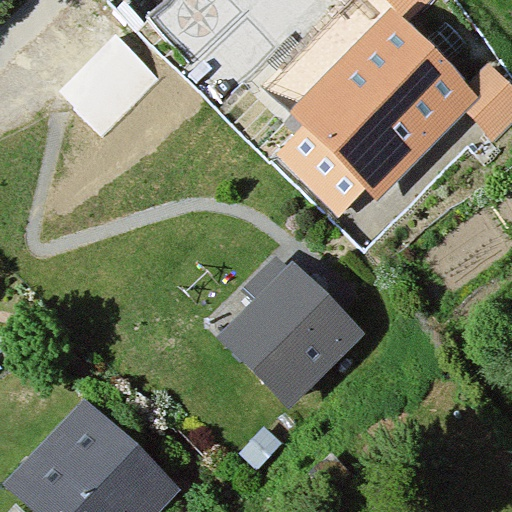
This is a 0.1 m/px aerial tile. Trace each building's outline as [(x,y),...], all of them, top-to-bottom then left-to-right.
[(295,118),(400,7),(392,0),(336,0),(258,83),(295,118)] [(397,0),(414,15),(428,0),(397,0)] [(399,25),(303,124),(380,198),(464,111),(497,142),(511,126),(511,83),(494,66),(469,92),(399,25)] [(294,267),(219,341),(300,424),(375,350),(294,267)] [(152,511),(170,494),(75,407),(1,487),(27,511),(152,511)]
